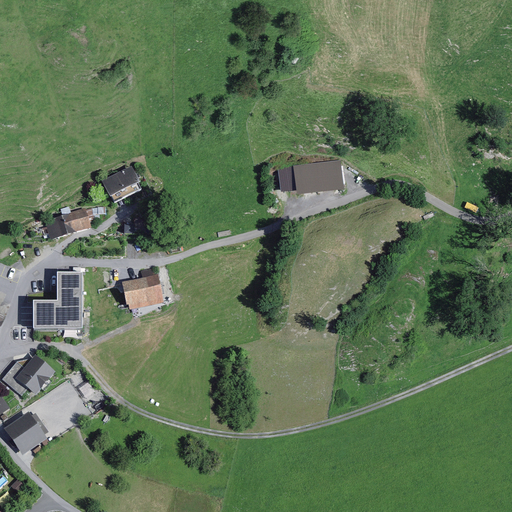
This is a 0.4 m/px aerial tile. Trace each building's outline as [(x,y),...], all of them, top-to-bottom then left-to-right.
[(340,162),(292,168),(296,198),(343,192),(340,162)] [(131,169),(101,184),(109,200),(111,199),(114,205),(141,192),(138,186),(139,185),(131,169)] [(90,230),(85,211),(45,222),(50,242),(90,230)] [(136,226),(124,226),(123,235),(135,236),(136,226)] [(31,304),(31,333),(81,332),(81,275),(56,276),(56,304),(31,304)] [(163,304),(157,276),(96,290),(101,314),(128,308),(129,312),(163,304)] [(21,397),(27,391),(35,397),(55,373),(34,356),(23,370),(16,363),(2,381),(21,397)] [(0,395),(0,415),(9,409),(0,395)] [(27,413),(3,430),(22,457),(46,440),(44,436),(30,417),(27,413)] [(30,417),(44,436),(48,433),(35,414),(30,417)] [(27,486),(21,480),(14,486),(20,492),(27,486)]
